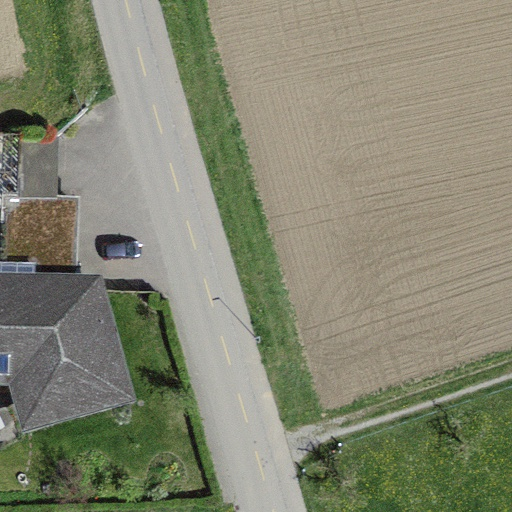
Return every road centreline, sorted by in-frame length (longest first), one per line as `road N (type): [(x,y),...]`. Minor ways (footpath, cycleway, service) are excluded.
road 1 (unclassified): [(277,511),(137,0)]
road 2 (track): [(264,459),(511,372)]
